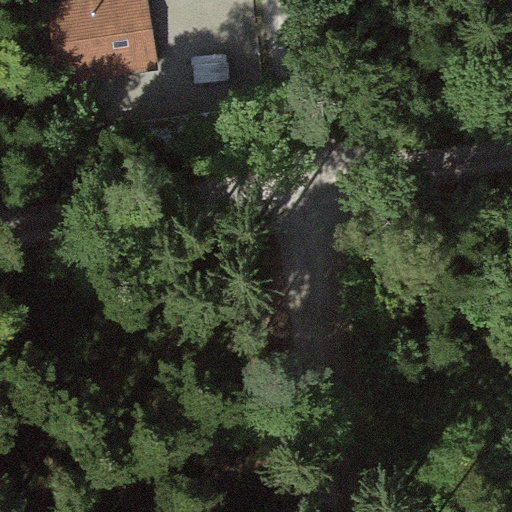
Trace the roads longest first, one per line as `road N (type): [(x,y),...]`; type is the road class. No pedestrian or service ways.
road 1 (track): [(0,236),(295,158),(511,136)]
road 2 (track): [(295,158),(274,0)]
